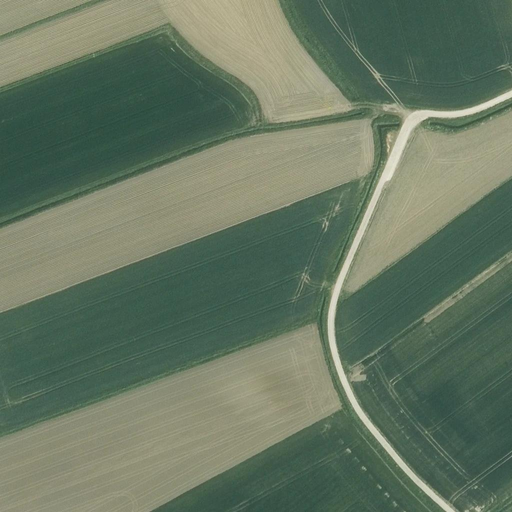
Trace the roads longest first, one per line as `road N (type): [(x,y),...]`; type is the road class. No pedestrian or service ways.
road 1 (unclassified): [(452,511),(354,404),(329,312),(414,115),(457,113),(511,92)]
road 2 (track): [(390,109),(362,103),(343,83),(288,0)]
